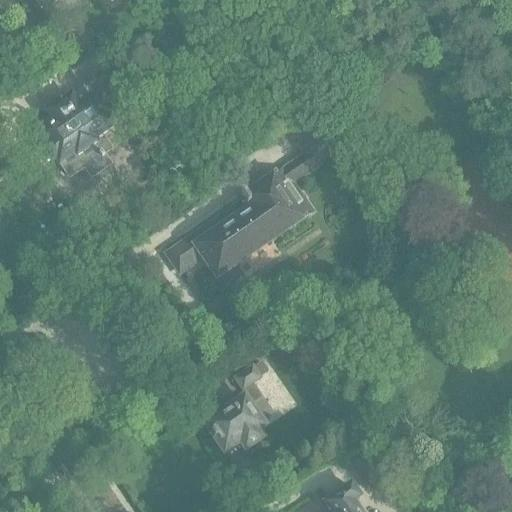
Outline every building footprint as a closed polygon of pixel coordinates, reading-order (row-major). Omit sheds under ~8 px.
[(27,0),(42,22),(70,0),(100,0),(101,1),(102,0),(27,0)] [(93,48),(76,59),(66,65),(79,85),(106,68),(93,48)] [(89,142),(98,137),(78,107),(76,109),(69,99),(58,107),(57,104),(45,112),(47,115),(34,123),(41,134),(38,136),(45,147),(41,150),(50,163),(54,160),(62,172),(78,161),(75,156),(91,146),(89,142)] [(316,172),(315,170),(340,153),(313,114),(288,131),(304,155),(278,174),(243,197),(242,195),(239,197),(247,210),(234,219),(229,211),(168,252),(182,272),(200,259),(224,295),(245,280),(235,265),(286,230),(287,232),(293,228),(281,211),(295,202),(308,221),(316,216),(296,186),(316,172)] [(258,379),(261,377),(256,369),(253,372),(252,370),(234,382),(243,394),(244,393),(249,400),(245,403),(244,401),(205,428),(210,435),(208,436),(212,441),(208,444),(217,458),(223,455),(229,464),(232,462),(234,464),(243,458),(242,456),(246,453),(249,458),(263,448),(260,444),(261,443),(256,436),(264,431),(262,428),(264,426),(252,408),(261,402),(251,387),(259,381),(258,379)] [(344,461),(366,493),(391,476),(377,457),(383,452),(369,430),(349,443),(356,453),(344,461)] [(357,511),(353,505),(359,501),(351,488),(325,506),(329,511),(357,511)]
